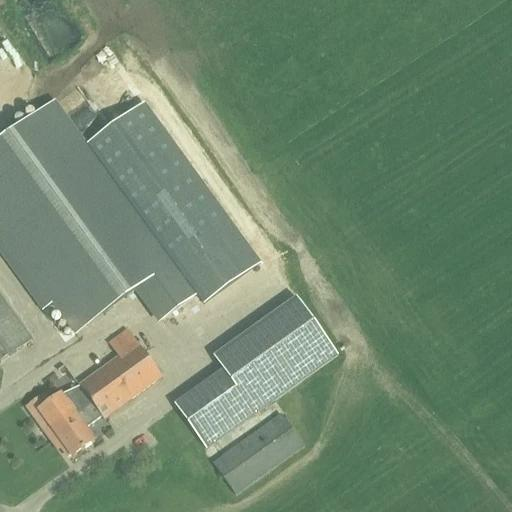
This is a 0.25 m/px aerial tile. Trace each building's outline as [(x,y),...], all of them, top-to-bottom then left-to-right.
[(194,300),(53,106),(0,143),(0,245),(46,310),(54,304),(77,336),(140,290),(163,322),(194,300)] [(210,315),(250,287),(214,239),(175,267),(210,315)] [(0,365),(32,341),(0,297),(0,365)] [(78,385),(84,392),(67,404),(60,396),(50,404),(44,396),(27,409),(52,444),(54,442),(61,450),(62,450),(68,459),(71,456),(73,458),(94,443),(85,430),(102,418),(104,421),(162,379),(128,330),(108,344),(117,358),(78,385)] [(257,416),(227,374),(176,411),(206,453),(257,416)] [(304,447),(281,416),(215,465),(237,496),(304,447)]
